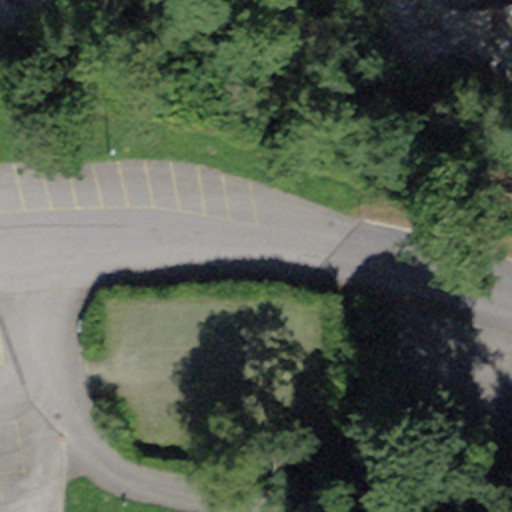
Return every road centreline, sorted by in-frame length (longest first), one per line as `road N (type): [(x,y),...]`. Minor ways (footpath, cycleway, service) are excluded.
road 1 (residential): [(511,305),(321,244),(79,237)]
road 2 (residential): [(79,237),(31,375),(73,467),(106,484),(242,511)]
